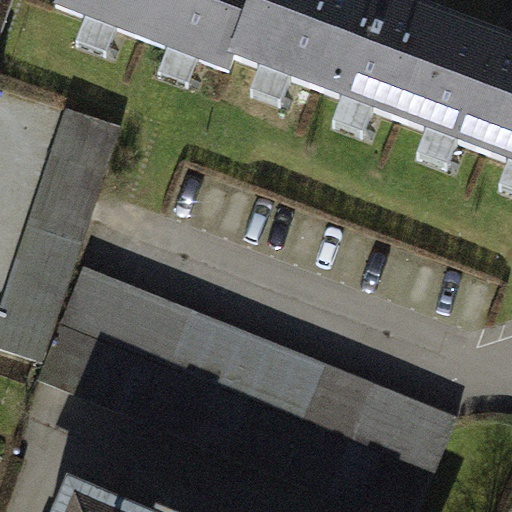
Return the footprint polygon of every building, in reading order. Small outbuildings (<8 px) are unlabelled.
[(0,0),(0,75),(29,0),(0,0)] [(274,0),(60,0),(58,6),(242,80),(274,0)] [(468,19),(421,0),(280,0),(258,56),(426,123),(468,19)] [(511,36),(468,19),(426,123),(511,157),(511,36)] [(82,268),(128,132),(71,112),(0,324),(0,351),(48,369),(63,324),(82,268)] [(82,268),(63,324),(438,478),(461,423),(82,268)] [(363,511),(423,511),(438,478),(63,324),(48,369),(42,385),(363,511)] [(118,511),(78,495),(70,511),(118,511)]
